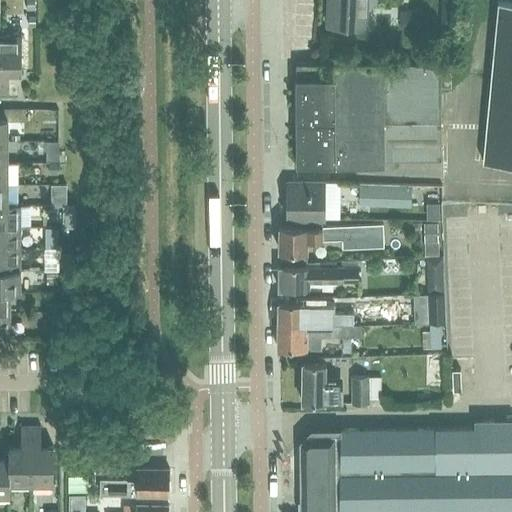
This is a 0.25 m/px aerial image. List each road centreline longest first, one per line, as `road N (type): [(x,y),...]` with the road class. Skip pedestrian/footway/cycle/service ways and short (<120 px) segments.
road 1 (secondary): [(224,439),(218,4)]
road 2 (residential): [(257,417),(253,2)]
road 3 (residential): [(257,417),(467,414),(491,400),(490,244)]
